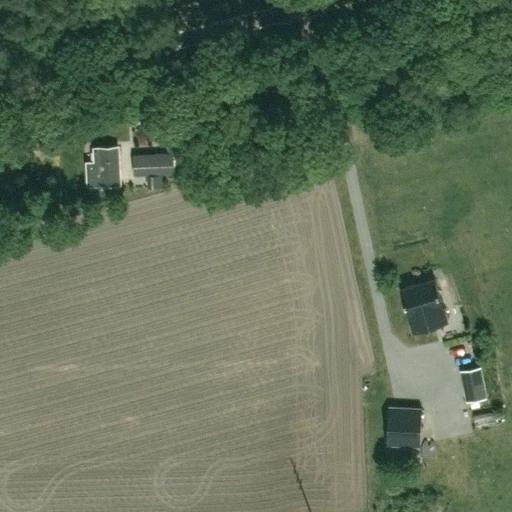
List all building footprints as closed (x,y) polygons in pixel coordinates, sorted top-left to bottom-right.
[(94,161),(86,161),(87,185),(120,184),(118,145),(94,146),(94,161)] [(134,155),(135,175),(173,173),(172,153),(134,155)] [(434,277),(401,288),(400,288),(408,314),(409,314),(413,330),(447,319),(443,304),(435,277),(434,277)] [(465,400),(487,396),(481,365),(460,368),(465,400)] [(418,447),(419,435),(421,409),(389,407),(388,434),(390,434),(389,446),(418,447)]
